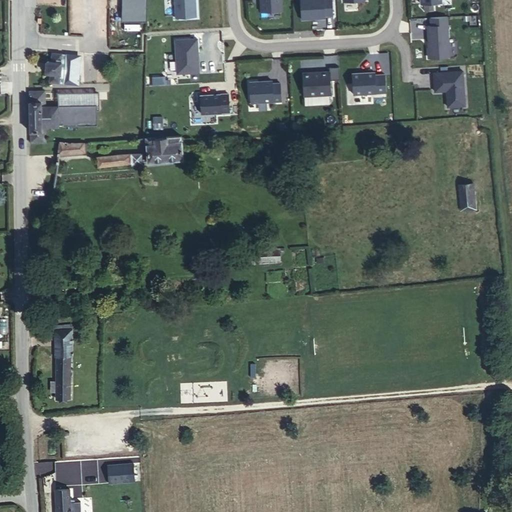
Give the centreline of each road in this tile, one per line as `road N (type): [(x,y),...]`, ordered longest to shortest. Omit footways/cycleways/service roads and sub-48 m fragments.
road 1 (tertiary): [(18,0),(30,494)]
road 2 (unknown): [(324,394),(27,420)]
road 3 (track): [(488,0),(511,266)]
road 4 (residential): [(232,0),(238,33),(267,48),(379,40),(391,33),(397,0)]
